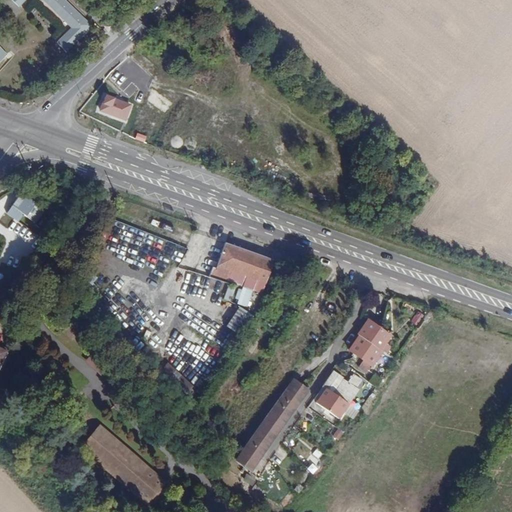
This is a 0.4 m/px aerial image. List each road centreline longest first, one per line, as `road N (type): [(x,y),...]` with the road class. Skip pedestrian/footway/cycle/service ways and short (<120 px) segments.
road 1 (primary): [(511,298),(35,124)]
road 2 (primary): [(64,154),(511,315)]
road 3 (tertiary): [(168,0),(35,124)]
